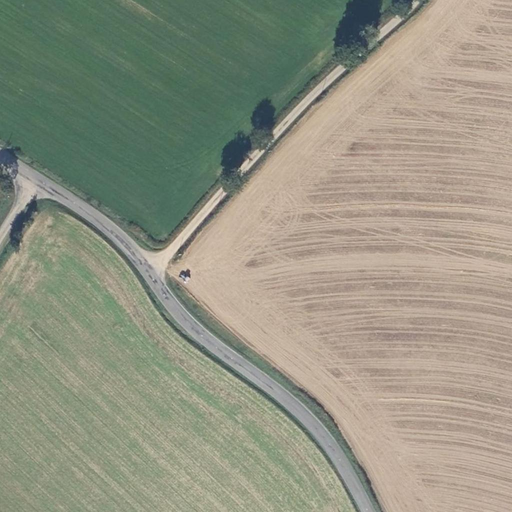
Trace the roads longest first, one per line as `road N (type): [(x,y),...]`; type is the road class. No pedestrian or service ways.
road 1 (unclassified): [(147,270),(314,91),(415,0)]
road 2 (secondary): [(366,511),(326,439),(292,403),(193,330),(147,270)]
road 3 (secondary): [(147,270),(101,220),(32,177)]
